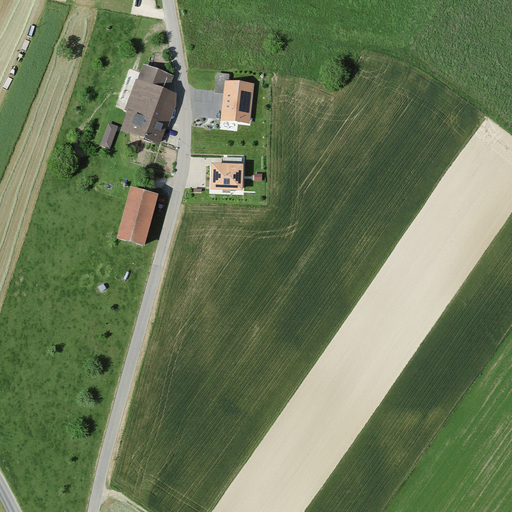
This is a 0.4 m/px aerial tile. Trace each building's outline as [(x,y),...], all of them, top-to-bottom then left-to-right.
[(176,78),(142,66),(119,132),(160,146),(178,97),(171,94),(176,78)] [(254,85),(225,83),(221,121),(250,124),(254,85)] [(112,147),(117,123),(106,121),(101,145),(112,147)] [(241,167),(213,166),(212,188),(240,189),(241,167)] [(157,197),(129,189),(115,240),(142,248),(157,197)]
